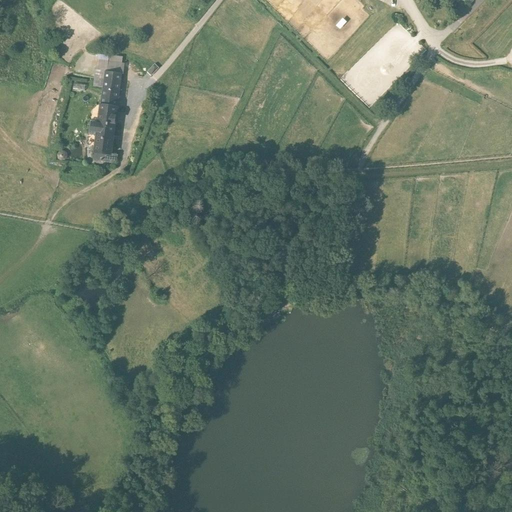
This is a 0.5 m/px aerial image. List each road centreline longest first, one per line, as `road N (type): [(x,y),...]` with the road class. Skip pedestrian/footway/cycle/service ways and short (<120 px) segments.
road 1 (track): [(157,511),(182,407),(215,350),(242,327)]
road 2 (track): [(359,170),(511,157)]
